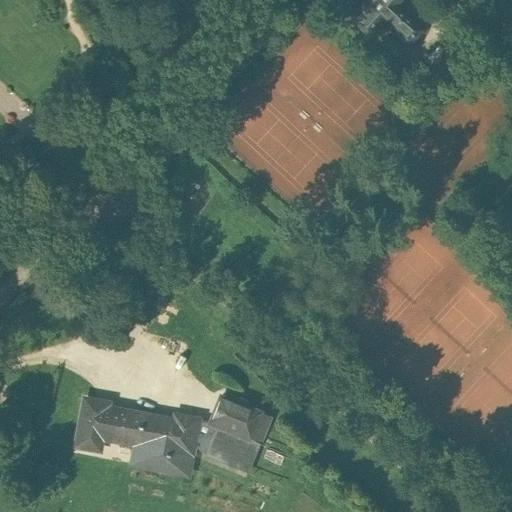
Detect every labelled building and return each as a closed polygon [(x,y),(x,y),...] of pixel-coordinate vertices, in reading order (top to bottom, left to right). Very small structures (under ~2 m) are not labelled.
[(359,0),(353,7),(349,3),(341,12),(368,36),(381,21),(408,46),(422,30),(395,6),(400,0),(359,0)] [(299,212),(313,218),(345,183),(343,182),(351,173),(363,149),(379,131),(392,137),(413,114),(346,54),(358,59),(310,17),(297,32),(289,48),(277,61),(269,77),(260,88),(269,96),(262,112),(253,122),(237,154),(259,173),(251,169),(299,212)] [(421,71),(415,66),(388,42),(371,61),(403,91),(421,71)] [(444,78),(432,65),(430,64),(425,70),(439,83),(444,78)] [(429,94),(433,91),(433,90),(435,88),(420,74),(415,80),(429,94)] [(192,444),(202,452),(206,456),(238,469),(247,472),(250,464),(251,464),(270,416),(220,396),(210,422),(197,420),(192,444)] [(100,437),(102,437),(115,439),(120,411),(106,408),(107,403),(84,399),(76,445),(98,449),(100,437)] [(174,420),(120,411),(115,439),(135,443),(132,464),(187,474),(192,444),(197,420),(175,416),(174,420)] [(293,487),(304,459),(260,442),(249,470),(293,487)]
